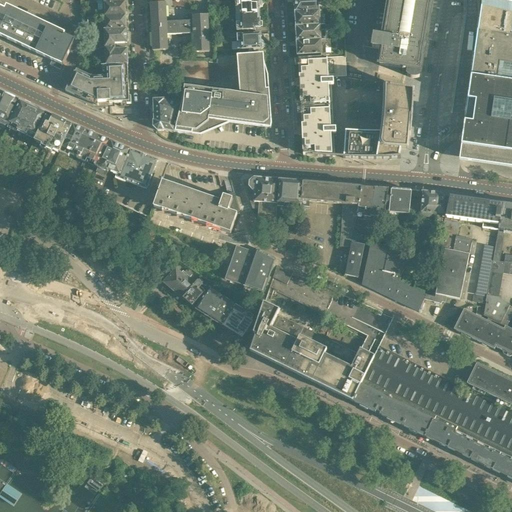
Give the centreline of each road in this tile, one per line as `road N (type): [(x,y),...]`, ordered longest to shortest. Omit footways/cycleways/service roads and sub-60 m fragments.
road 1 (residential): [(511,498),(264,376),(219,365),(150,330),(108,305),(48,247),(24,253),(9,291)]
road 2 (residential): [(230,164),(256,244),(511,366)]
road 3 (primary): [(32,331),(141,380),(323,511)]
road 4 (residential): [(20,342),(171,419),(220,477),(232,511)]
road 5 (primary): [(229,420),(97,318),(48,302)]
road 6 (primary): [(413,511),(229,420)]
road 7 (residential): [(277,0),(283,169)]
road 8 (residential): [(427,143),(455,127),(471,0)]
road 9 (tertiary): [(141,142),(0,78)]
road 10 (primary): [(351,511),(229,420)]
road 11 (residential): [(141,142),(135,0)]
road 12 (tertiary): [(424,179),(283,169)]
road 13 (residential): [(446,13),(427,143)]
